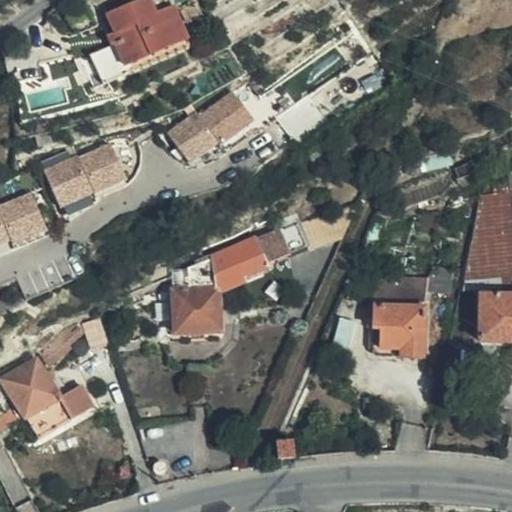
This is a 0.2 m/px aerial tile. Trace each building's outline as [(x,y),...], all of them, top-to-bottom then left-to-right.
[(143,0),(108,16),(116,34),(120,44),(115,47),(125,68),(188,41),(174,8),(156,15),(150,0),(143,0)] [(120,44),(116,34),(106,39),(111,49),(115,47),(120,44)] [(245,92),(236,74),(219,83),(228,101),(245,92)] [(112,143),(80,156),(96,193),(128,180),(112,143)] [(80,156),(48,170),(64,207),(96,193),(80,156)] [(477,181),(480,162),(456,171),(461,187),(477,181)] [(32,193),(0,208),(0,211),(12,238),(16,245),(49,230),(32,193)] [(480,195),(468,262),(511,249),(506,194),(480,195)] [(346,230),(361,198),(344,205),(335,235),(346,230)] [(344,205),(309,219),(318,242),(335,235),(344,205)] [(0,243),(12,238),(0,211),(0,243)] [(217,255),(217,256),(218,290),(218,294),(245,283),(244,279),(269,269),(267,263),(318,242),(309,219),(298,224),(297,222),(217,255)] [(467,268),(511,254),(511,249),(468,262),(467,268)] [(511,284),(511,267),(511,254),(467,268),(463,290),(511,284)] [(217,256),(209,259),(211,290),(218,290),(217,256)] [(188,290),(174,292),(173,292),(175,334),(219,332),(218,294),(218,290),(211,290),(209,259),(187,265),(188,290)] [(173,269),(174,292),(188,290),(187,265),(173,269)] [(449,273),(438,272),(429,270),(429,273),(428,279),(449,273)] [(451,272),(449,273),(428,279),(428,282),(427,292),(450,294),(453,272),(451,272)] [(377,284),(377,290),(418,281),(396,280),(377,284)] [(418,281),(377,290),(377,302),(426,303),(427,292),(428,282),(418,281)] [(511,341),(511,296),(481,296),(479,341),(511,341)] [(424,359),(426,308),(373,307),(373,357),(424,359)] [(100,319),(100,317),(79,325),(83,336),(71,343),(76,353),(81,356),(85,355),(88,350),(89,352),(107,348),(100,319)] [(4,379),(32,431),(66,412),(71,419),(92,407),(80,387),(58,400),(44,374),(37,360),(4,379)] [(66,412),(32,431),(36,438),(71,419),(66,412)] [(277,460),(294,459),(292,442),(275,443),(277,460)] [(163,464),(158,462),(154,465),(153,468),(153,471),(155,475),(159,475),(162,475),(165,471),(165,466),(163,464)]
